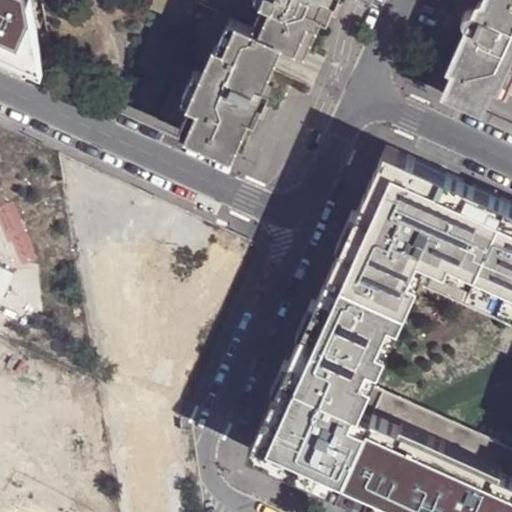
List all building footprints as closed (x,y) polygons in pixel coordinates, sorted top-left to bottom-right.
[(0,0),(0,46),(44,67),(32,0),(0,0)] [(270,0),(273,1),(260,28),(251,24),(235,18),(223,45),(215,42),(212,40),(198,70),(186,98),(189,99),(196,103),(184,130),(230,151),(248,112),(256,95),(259,96),(261,95),(263,95),(265,93),(266,91),(267,88),(266,85),(265,83),(264,82),(262,81),(281,38),(304,49),(322,10),(326,0),(270,0)] [(270,0),(261,0),(251,24),(260,28),(273,1),(270,0)] [(334,0),(326,0),(322,10),(329,13),(334,0)] [(511,0),(480,0),(479,1),(475,9),(472,9),(470,9),(468,10),(466,11),(464,13),(464,16),(464,19),(465,22),(466,23),(468,24),(450,65),(454,67),(494,85),(508,92),(511,82),(511,0)] [(228,14),(215,42),(223,45),(235,18),(228,14)] [(198,70),(190,67),(178,94),(186,98),(198,70)] [(454,67),(443,92),(483,110),(494,85),(454,67)] [(263,98),(256,95),(248,112),(255,116),(263,98)] [(196,103),(189,99),(176,127),(184,130),(196,103)] [(511,511),(511,200),(385,144),(328,270),(406,305),(417,279),(511,321),(511,445),(383,388),(338,487),(365,499),(393,511),(511,511)] [(372,382),(406,305),(328,270),(249,448),(274,459),(338,487),(383,388),(372,382)] [(0,511),(34,511),(0,496),(0,511)] [(392,511),(393,511),(365,499),(362,506),(375,511),(392,511)]
